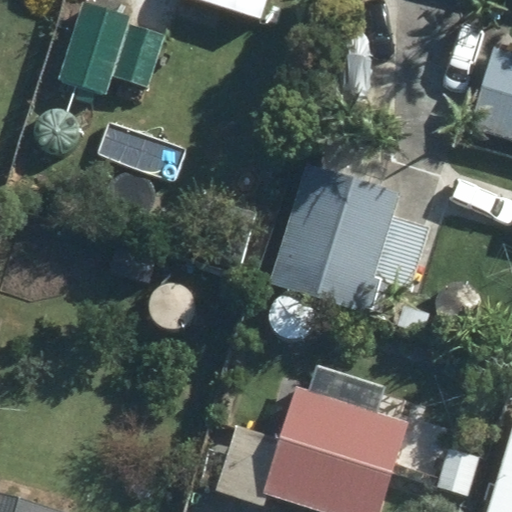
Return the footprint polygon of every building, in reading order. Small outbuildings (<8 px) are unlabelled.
[(278,0),(233,0),(273,14),(278,0)] [(106,111),(129,35),(79,20),(58,97),(106,111)] [(511,74),(493,69),(470,145),(511,157),(511,74)] [(373,296),(399,209),(304,180),(269,299),(375,333),(385,299),(373,296)] [(396,341),(423,350),(430,328),(403,320),(396,341)] [(384,511),(406,444),(297,410),(282,461),(236,447),(216,508),(226,511),(384,511)] [(448,463),(438,501),(468,509),(478,471),(448,463)]
